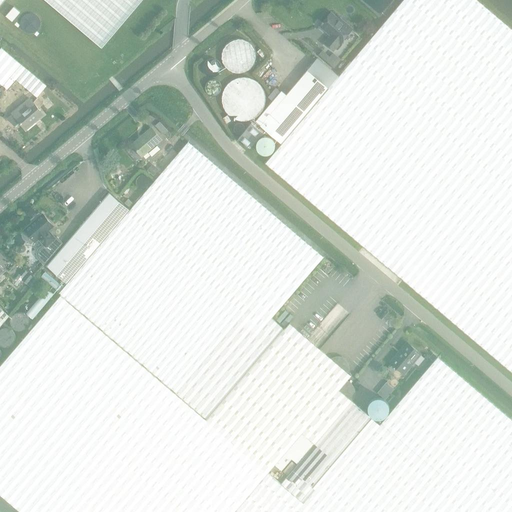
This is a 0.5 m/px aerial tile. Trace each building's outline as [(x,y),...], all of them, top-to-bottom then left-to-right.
[(45,0),(102,48),(142,0),(45,0)] [(329,89),(328,88),(281,144),(266,163),(511,372),(511,29),(477,0),(403,0),(381,27),(364,46),(339,77),(329,89)] [(14,7),(6,16),(12,21),(20,12),(14,7)] [(340,44),(352,30),(331,12),(319,26),(331,36),(324,43),(334,51),(340,43),(340,44)] [(253,58),(253,57),(252,51),(248,45),(242,42),(237,40),(230,42),(224,45),(221,51),(219,57),(221,63),(224,69),(228,72),(235,74),(242,73),(248,70),(252,64),(253,58)] [(0,82),(9,90),(17,80),(37,96),(46,85),(1,46),(0,47),(0,82)] [(341,60),(334,55),(333,53),(330,57),(322,51),(319,55),(334,68),(341,60)] [(273,101),(255,122),(260,126),(281,144),(328,88),(329,89),(339,77),(317,58),(307,70),(304,74),(286,95),(281,91),(280,92),(276,88),(268,97),(273,101)] [(257,102),(257,101),(255,95),(252,90),(246,87),(240,86),(235,87),(230,91),(227,96),(226,102),(227,108),(231,113),(236,116),(242,117),(247,116),(253,112),(256,107),(257,102)] [(26,130),(43,116),(30,100),(7,119),(8,120),(17,128),(21,124),(26,130)] [(163,136),(167,132),(159,123),(155,126),(163,136)] [(251,123),(238,139),(250,149),(263,133),(251,123)] [(142,156),(147,151),(150,155),(157,149),(159,147),(156,144),(161,140),(151,128),(132,145),(142,156)] [(59,295),(0,364),(0,493),(21,511),(233,511),(239,506),(268,473),(230,440),(266,398),(271,392),(313,343),(290,323),(284,329),(271,318),(323,258),(304,241),(187,143),(155,180),(151,185),(130,210),(68,284),(66,285),(58,295),(59,295)] [(146,171),(153,176),(158,169),(152,164),(146,171)] [(81,226),(47,267),(68,284),(130,210),(128,209),(132,204),(127,199),(123,204),(118,200),(109,193),(108,194),(82,225),(81,226)] [(26,231),(22,234),(22,235),(28,241),(32,238),(35,241),(36,242),(38,241),(42,245),(40,247),(39,248),(38,249),(37,251),(37,253),(37,254),(38,256),(38,257),(44,264),(63,243),(57,236),(56,237),(49,231),(54,227),(40,212),(33,218),(36,220),(25,230),(26,231)] [(21,269),(18,273),(24,278),(33,286),(37,282),(38,281),(23,268),(21,269)] [(18,273),(11,281),(16,286),(24,278),(18,273)] [(45,273),(40,278),(55,290),(59,285),(45,273)] [(52,295),(46,290),(26,315),(32,320),(52,295)] [(0,328),(9,318),(0,310),(0,328)] [(18,313),(16,314),(13,315),(12,318),(11,320),(11,323),(12,326),(13,328),(16,329),(19,330),(22,330),(24,329),(27,327),(28,324),(28,321),(28,318),(26,315),(24,314),(21,313),(18,313)] [(3,330),(0,331),(0,346),(1,347),(3,348),(6,348),(8,348),(11,346),(13,344),(14,341),(14,338),(14,335),(12,332),(9,330),(6,330),(3,330)] [(401,351),(391,363),(404,374),(414,362),(417,364),(423,357),(420,354),(407,342),(400,350),(401,351)] [(266,398),(230,440),(268,473),(275,465),(282,471),(291,459),(297,464),(304,457),(331,424),(351,401),(339,390),(350,375),(348,373),(349,368),(349,364),(347,361),(345,359),(342,357),(338,356),(335,357),(331,358),(313,343),(271,392),(266,398)] [(233,511),(511,511),(511,418),(439,356),(380,425),(371,417),(300,500),(281,484),(273,477),(268,473),(239,506),(233,511)] [(395,408),(401,401),(394,395),(388,402),(395,408)] [(369,415),(372,416),(375,417),(378,417),(381,416),(383,415),(385,413),(386,410),(387,407),(386,404),(385,401),(383,399),(381,398),(378,397),(375,397),(372,397),(370,399),(368,401),(366,404),(366,406),(366,409),(367,412),(369,415)] [(292,470),(281,484),(300,500),(371,417),(351,401),(331,424),(304,457),(297,464),(292,470)] [(292,462),(283,472),(287,475),(296,465),(292,462)]
